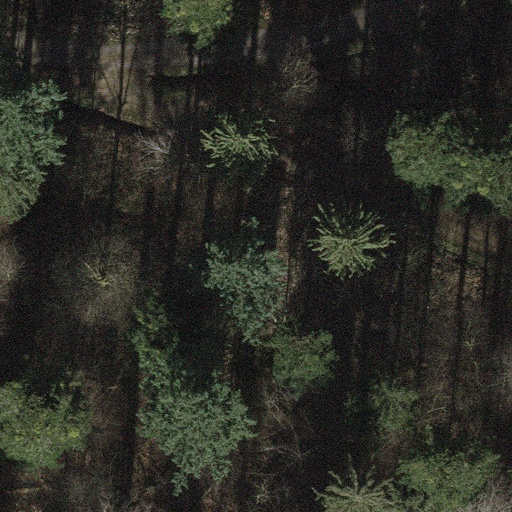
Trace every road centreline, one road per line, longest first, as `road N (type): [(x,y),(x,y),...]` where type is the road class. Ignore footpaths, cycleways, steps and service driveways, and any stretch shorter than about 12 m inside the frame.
road 1 (track): [(33,54),(271,141),(475,241),(511,245)]
road 2 (track): [(314,0),(33,54)]
